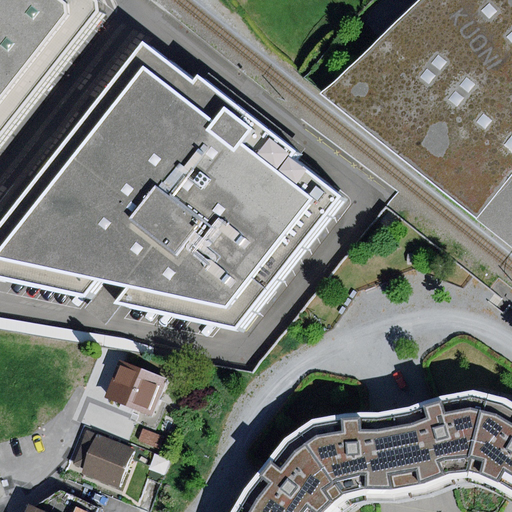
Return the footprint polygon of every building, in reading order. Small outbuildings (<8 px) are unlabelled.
[(0,0),(0,135),(11,121),(98,12),(97,1),(96,0),(0,0)] [(511,0),(419,0),(321,94),(511,247),(511,0)] [(0,251),(0,281),(253,334),(354,205),(156,51),(0,251)] [(0,317),(0,330),(153,355),(154,348),(125,339),(0,317)] [(120,362),(106,398),(152,416),(166,379),(120,362)] [(404,414),(397,415),(409,487),(417,485),(423,484),(447,474),(467,472),(485,400),(470,397),(444,402),(426,406),(412,413),(404,414)] [(511,409),(505,405),(485,400),(467,472),(483,474),(503,484),(511,489),(511,409)] [(315,425),(302,434),(342,494),(365,489),(390,491),(409,487),(397,415),(379,419),(365,419),(341,421),(315,425)] [(136,449),(87,429),(72,466),(82,470),(80,474),(120,490),(136,449)] [(143,430),(139,440),(159,449),(163,438),(143,430)] [(244,503),(242,506),(252,511),(322,511),(332,503),(342,494),(302,434),(292,443),(274,462),(262,477),(244,503)] [(62,491),(33,507),(45,511),(100,511),(102,508),(62,491)]
